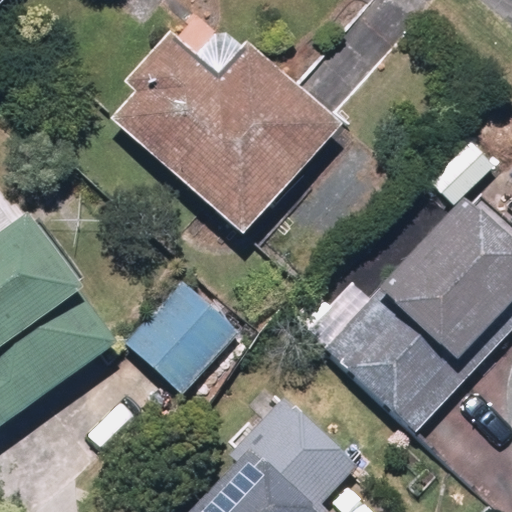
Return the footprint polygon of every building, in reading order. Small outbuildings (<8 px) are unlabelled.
[(158,42),(105,95),(119,109),(97,131),(218,253),(328,143),(235,50),(200,85),(158,42)] [(464,144),(419,191),(444,214),(488,167),(464,144)] [(446,215),(309,357),(402,446),(464,382),(447,366),(511,298),(511,252),(467,209),(454,223),(446,215)] [(20,228),(0,242),(0,429),(109,352),(20,228)] [(175,286),(115,350),(170,401),(230,337),(175,286)] [(157,399),(93,460),(114,483),(178,422),(157,399)] [(227,472),(183,511),(304,511),(345,475),(279,404),(217,461),(227,472)]
